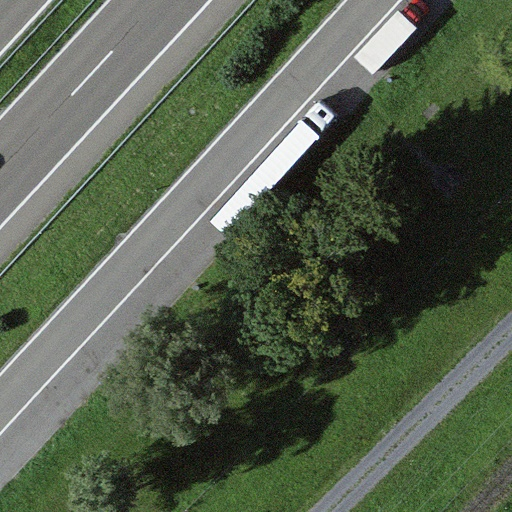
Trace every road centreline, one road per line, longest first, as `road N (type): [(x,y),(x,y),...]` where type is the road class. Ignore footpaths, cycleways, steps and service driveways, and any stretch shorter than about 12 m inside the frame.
road 1 (track): [(511,337),(332,511)]
road 2 (motorway): [(0,164),(151,0)]
